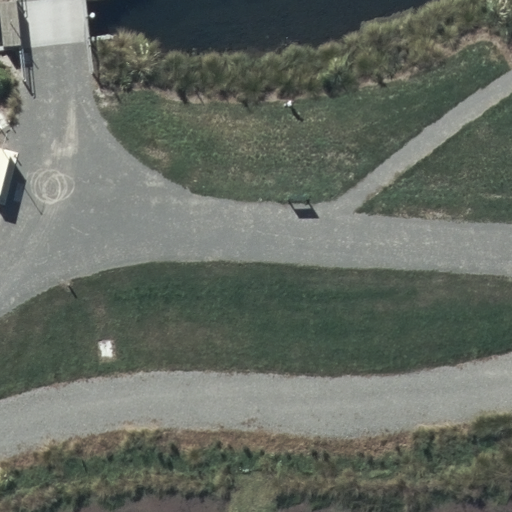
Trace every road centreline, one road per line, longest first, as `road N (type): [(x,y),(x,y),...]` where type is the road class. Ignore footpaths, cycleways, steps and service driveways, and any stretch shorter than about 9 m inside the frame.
road 1 (track): [(511,374),(268,403),(63,406),(0,421)]
road 2 (track): [(37,234),(511,243)]
road 3 (track): [(0,277),(37,234),(53,194),(58,83)]
